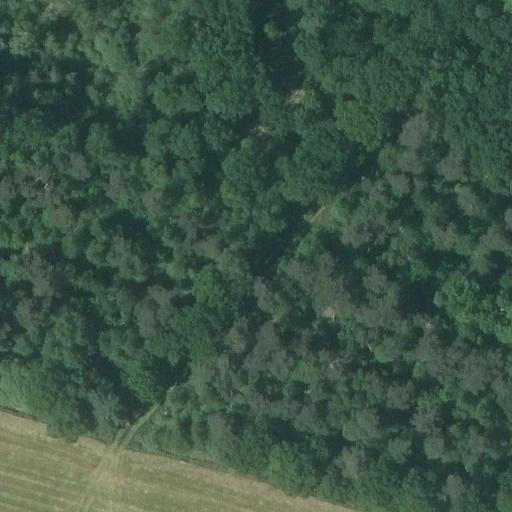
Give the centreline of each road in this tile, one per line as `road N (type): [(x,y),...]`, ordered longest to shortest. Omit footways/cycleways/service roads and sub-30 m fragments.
road 1 (track): [(0,116),(306,204),(477,0)]
road 2 (track): [(306,204),(117,432)]
